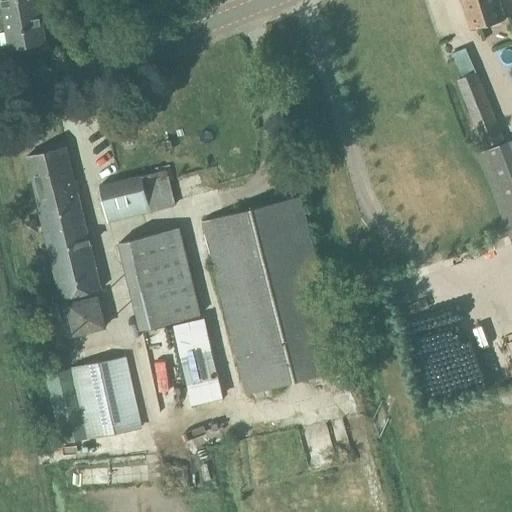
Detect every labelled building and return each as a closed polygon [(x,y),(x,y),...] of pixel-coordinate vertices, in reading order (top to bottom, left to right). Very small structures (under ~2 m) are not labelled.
[(0,0),(9,51),(47,45),(39,0),(0,0)] [(461,0),(470,30),(504,20),(498,0),(461,0)] [(485,148),(503,141),(466,48),(452,54),(462,78),(457,80),(485,148)] [(511,148),(509,142),(478,154),(478,155),(511,243),(511,148)] [(76,192),(65,147),(26,157),(37,202),(36,202),(60,299),(102,289),(78,191),(76,192)] [(107,222),(174,205),(166,170),(99,186),(107,222)] [(246,394),(345,369),(301,197),(202,222),(246,394)] [(141,330),(200,315),(178,228),(119,243),(141,330)] [(175,325),(180,353),(211,347),(206,318),(175,325)] [(47,375),(62,446),(142,429),(127,358),(47,375)]
